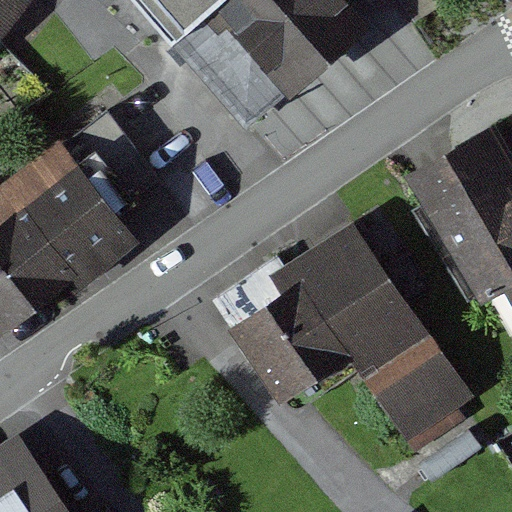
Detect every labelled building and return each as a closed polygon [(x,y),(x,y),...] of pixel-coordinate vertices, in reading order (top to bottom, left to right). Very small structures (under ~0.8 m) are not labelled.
[(0,0),(0,47),(40,0),(0,0)] [(369,0),(155,0),(266,117),(379,11),(369,0)] [(511,134),(511,133),(431,184),(511,309),(511,134)] [(143,225),(74,134),(0,189),(0,316),(8,327),(143,225)] [(478,403),(363,223),(248,296),(311,395),(364,362),(416,443),(478,403)] [(83,511),(26,432),(0,450),(0,511),(83,511)]
